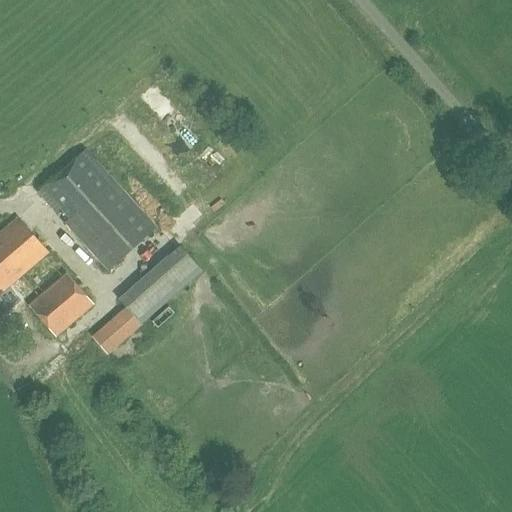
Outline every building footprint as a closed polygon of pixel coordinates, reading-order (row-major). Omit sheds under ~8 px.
[(142,92),(189,147),(200,138),(153,83),(142,92)] [(65,222),(109,270),(157,227),(87,150),(39,193),(57,212),(61,209),(69,218),(65,222)] [(185,199),(198,185),(179,167),(166,181),(185,199)] [(0,294),(49,253),(20,219),(0,235),(0,294)] [(59,222),(52,229),(69,245),(76,238),(59,222)] [(92,337),(107,356),(142,326),(141,324),(202,272),(187,255),(92,337)] [(29,306),(57,338),(94,306),(67,273),(29,306)]
